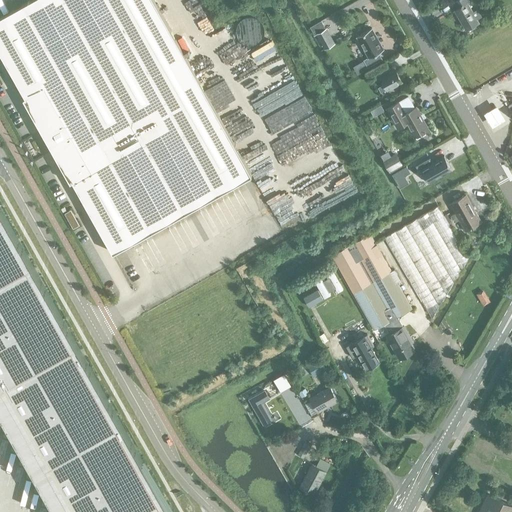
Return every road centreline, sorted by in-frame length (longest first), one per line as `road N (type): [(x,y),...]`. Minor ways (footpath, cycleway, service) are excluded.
road 1 (tertiary): [(217,511),(171,460),(0,156)]
road 2 (unclassified): [(511,195),(401,0)]
road 3 (unknown): [(285,389),(315,426),(365,441),(413,503)]
road 4 (unknown): [(132,305),(264,226)]
road 5 (primary): [(511,318),(438,443)]
